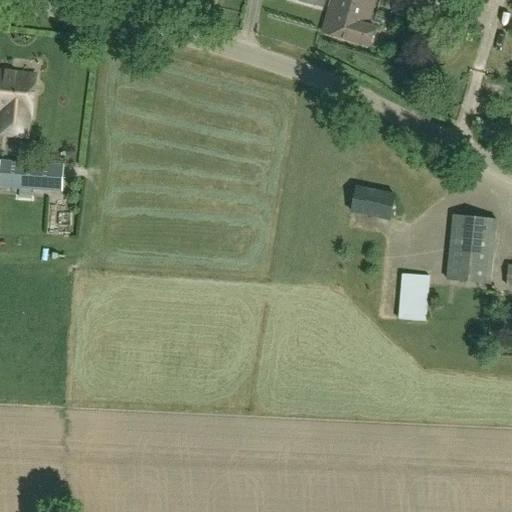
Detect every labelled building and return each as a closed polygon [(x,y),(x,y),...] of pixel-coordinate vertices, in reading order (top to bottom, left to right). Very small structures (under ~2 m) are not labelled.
[(294,0),(294,1),(322,9),(324,0),(294,0)] [(375,0),(332,0),(323,34),(371,47),(376,28),(369,26),(375,0)] [(0,72),(0,114),(3,115),(1,135),(25,137),(26,116),(32,117),(35,75),(16,74),(16,73),(8,73),(0,72)] [(50,167),(2,164),(0,187),(49,190),(50,167)] [(347,182),(348,207),(391,206),(390,181),(347,182)] [(491,284),(498,221),(454,217),(447,279),(491,284)] [(426,322),(430,277),(404,275),(400,319),(426,322)]
